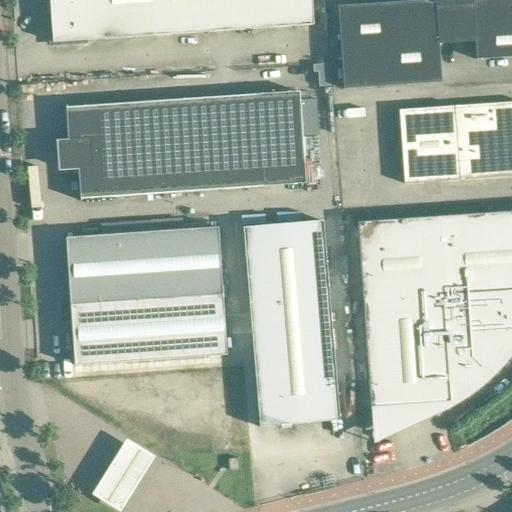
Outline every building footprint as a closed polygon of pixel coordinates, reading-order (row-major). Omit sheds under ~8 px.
[(314,25),(311,0),(49,0),(53,43),(100,40),(314,25)] [(511,0),(472,0),(472,1),(436,3),(436,0),(338,7),(344,90),(441,83),(438,42),(475,40),(476,60),(511,57),(511,0)] [(330,66),(318,67),(319,89),(331,88),(330,66)] [(68,140),(56,141),(56,142),(59,142),(60,169),(78,168),(80,201),(81,201),(81,199),(305,184),(299,92),(67,108),(67,107),(65,107),(68,140)] [(511,176),(511,102),(399,111),(404,184),(511,176)] [(511,212),(358,224),(371,409),(450,403),(450,400),(458,395),(465,391),(473,385),(480,380),(486,374),(492,367),(499,361),(500,360),(499,359),(508,348),(509,349),(510,347),(509,347),(511,342),(511,212)] [(339,421),(323,221),(243,228),(260,428),(339,421)] [(218,228),(66,238),(66,241),(69,241),(70,261),(69,261),(69,262),(70,262),(71,282),(70,282),(70,283),(71,283),(73,303),(70,303),(70,306),(73,305),(77,361),(74,361),(74,366),(226,356),(222,296),(218,228)] [(120,511),(154,458),(125,441),(92,496),(119,511),(120,511)] [(228,459),(229,471),(239,470),(238,458),(228,459)]
